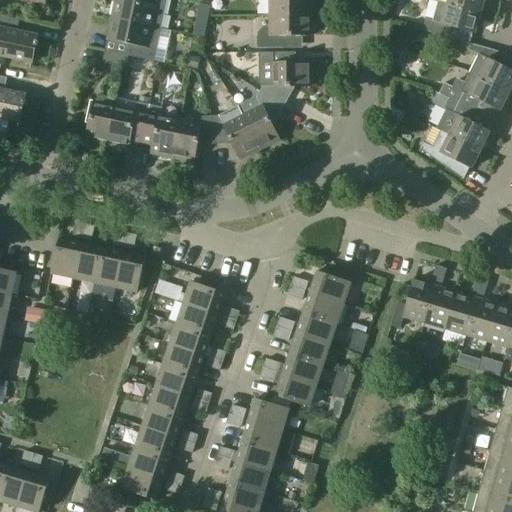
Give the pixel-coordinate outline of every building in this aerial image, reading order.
[(115,0),(112,18),(161,29),(167,0),(141,0),(141,2),(131,0),(115,0)] [(269,0),(269,16),(311,16),(310,0),(269,0)] [(484,0),(448,0),(447,3),(481,13),(484,0)] [(435,23),(475,34),(481,13),(447,3),(439,1),(433,21),(425,19),(422,31),(432,33),(435,23)] [(206,35),(211,5),(201,3),(195,33),(206,35)] [(0,56),(31,63),(37,36),(13,31),(15,18),(0,15),(0,56)] [(257,49),(282,49),(282,37),(311,36),(311,16),(269,16),(269,35),(257,35),(257,49)] [(130,56),(155,61),(161,29),(112,18),(107,40),(132,46),(130,56)] [(470,44),(467,49),(477,55),(469,72),(510,91),(511,86),(511,71),(481,56),(485,49),(470,44)] [(102,62),(126,67),(129,56),(105,51),(102,62)] [(262,86),(259,92),(283,108),(295,87),(311,86),(311,63),(272,64),(272,86),(262,86)] [(458,81),(450,98),(495,119),(499,110),(500,111),(510,91),(469,72),(463,83),(458,81)] [(0,117),(19,122),(25,95),(0,89),(0,117)] [(279,142),(272,128),(283,108),(259,92),(256,97),(261,107),(242,116),(260,151),(279,142)] [(481,150),(490,131),(489,130),(495,119),(450,98),(444,110),(445,110),(437,129),(481,150)] [(106,145),(115,106),(91,100),(88,112),(92,112),(85,140),(106,145)] [(135,110),(115,106),(106,145),(128,150),(133,127),(144,129),(150,105),(137,102),(135,110)] [(150,105),(144,129),(156,132),(151,154),(172,159),(181,120),(161,116),(163,108),(150,105)] [(225,125),(220,117),(212,117),(215,145),(233,145),(241,160),(260,151),(242,116),(225,125)] [(0,117),(0,127),(8,129),(10,120),(0,117)] [(212,117),(204,117),(200,124),(181,120),(172,159),(194,164),(198,146),(215,145),(212,117)] [(420,148),(462,177),(467,166),(472,168),(481,150),(437,129),(436,130),(440,132),(434,147),(423,142),(420,148)] [(75,223),(72,237),(82,240),(85,226),(75,223)] [(91,242),(94,228),(85,226),(82,240),(91,242)] [(117,233),(114,247),(124,249),(128,235),(117,233)] [(136,237),(128,235),(124,249),(133,251),(136,237)] [(59,240),(51,275),(73,280),(81,244),(59,240)] [(81,244),(73,280),(94,285),(102,249),(81,244)] [(102,249),(94,285),(115,289),(123,254),(102,249)] [(137,294),(145,259),(123,254),(115,289),(137,294)] [(437,266),(437,267),(435,273),(446,276),(448,270),(437,266)] [(16,273),(0,269),(0,292),(11,295),(16,273)] [(351,282),(318,271),(311,293),(344,304),(351,282)] [(433,281),(444,284),(446,276),(435,273),(433,281)] [(293,278),(290,286),(305,291),(308,283),(293,278)] [(476,285),(487,288),(489,282),(477,279),(476,285)] [(414,281),(403,318),(425,325),(436,288),(414,281)] [(226,293),(192,282),(184,303),(218,315),(226,293)] [(473,293),(485,296),(487,288),(476,285),(473,293)] [(286,297),(302,302),(305,291),(290,286),(286,297)] [(425,325),(446,331),(457,294),(436,288),(425,325)] [(0,314),(7,316),(11,295),(0,292),(0,314)] [(344,304),(311,293),(304,313),(337,324),(344,304)] [(457,294),(446,331),(467,337),(478,300),(457,294)] [(478,300),(467,337),(488,343),(499,306),(478,300)] [(218,315),(184,303),(177,324),(212,335),(218,315)] [(511,310),(499,306),(488,343),(508,349),(511,337),(511,310)] [(225,308),(222,316),(236,321),(239,313),(225,308)] [(337,324),(304,313),(297,334),(330,345),(337,324)] [(233,331),(236,321),(222,316),(219,326),(233,331)] [(279,319),(276,327),(291,332),(294,324),(279,319)] [(212,335),(177,324),(171,345),(205,356),(212,335)] [(273,337),(288,343),(291,332),(276,327),(273,337)] [(330,345),(297,334),(290,354),(323,366),(330,345)] [(171,345),(164,365),(198,377),(205,356),(171,345)] [(225,354),(211,349),(209,357),(223,362),(225,354)] [(290,354),(283,375),(316,386),(323,366),(290,354)] [(205,367),(219,372),(223,362),(209,357),(205,367)] [(265,360),(262,368),(277,373),(280,365),(265,360)] [(198,377),(164,365),(157,386),(191,397),(198,377)] [(274,383),(277,373),(262,368),(259,378),(274,383)] [(276,396),(309,407),(316,386),(283,375),(276,396)] [(157,386),(150,406),(184,418),(191,397),(157,386)] [(511,389),(508,388),(501,410),(511,413),(511,389)] [(197,390),(195,399),(209,403),(212,395),(197,390)] [(191,409),(205,413),(209,403),(195,399),(191,409)] [(290,410),(255,400),(249,421),(283,431),(290,410)] [(184,418),(150,406),(143,427),(177,439),(184,418)] [(246,410),(232,406),(229,415),(243,419),(246,410)] [(495,431),(511,435),(511,413),(501,410),(495,431)] [(226,425),(240,429),(243,419),(229,415),(226,425)] [(243,442),(277,452),(283,431),(249,421),(243,442)] [(177,439),(143,427),(136,448),(170,459),(177,439)] [(184,431),(181,440),(195,445),(198,436),(184,431)] [(511,435),(495,431),(489,452),(511,458),(511,435)] [(177,450),(192,454),(195,445),(181,440),(177,450)] [(243,442),(236,462),(271,473),(277,452),(243,442)] [(129,468),(163,480),(170,459),(136,448),(129,468)] [(219,448),(217,457),(231,461),(234,452),(219,448)] [(24,452),(19,466),(29,469),(33,455),(24,452)] [(511,458),(489,452),(483,473),(511,480),(511,458)] [(38,472),(43,457),(33,455),(29,469),(38,472)] [(214,466),(228,471),(231,461),(217,457),(214,466)] [(271,473),(236,462),(230,483),(265,494),(271,473)] [(29,474),(8,467),(0,491),(0,502),(18,508),(29,474)] [(122,490),(156,501),(163,480),(129,468),(122,490)] [(170,472),(167,481),(181,486),(184,477),(170,472)] [(477,493),(511,503),(511,480),(483,473),(477,493)] [(39,511),(50,481),(29,474),(18,508),(30,511),(39,511)] [(164,491),(178,496),(181,486),(167,481),(164,491)] [(230,483),(224,504),(250,511),(259,511),(265,494),(230,483)] [(221,493),(207,489),(204,498),(219,502),(221,493)] [(511,511),(511,503),(477,493),(472,511),(511,511)] [(202,508),(214,511),(215,511),(219,502),(204,498),(202,508)]
